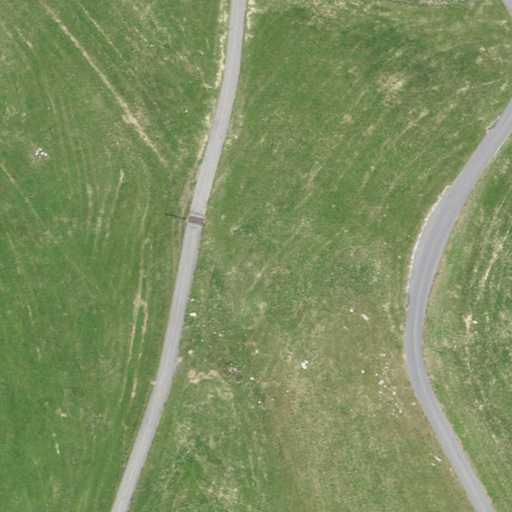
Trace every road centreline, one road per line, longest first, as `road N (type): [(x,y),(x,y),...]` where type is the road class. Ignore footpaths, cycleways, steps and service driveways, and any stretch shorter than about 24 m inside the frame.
road 1 (track): [(238,0),(226,96),(169,355),(118,511)]
road 2 (track): [(485,511),(423,389),(413,333),(417,297),(451,204),(511,112)]
